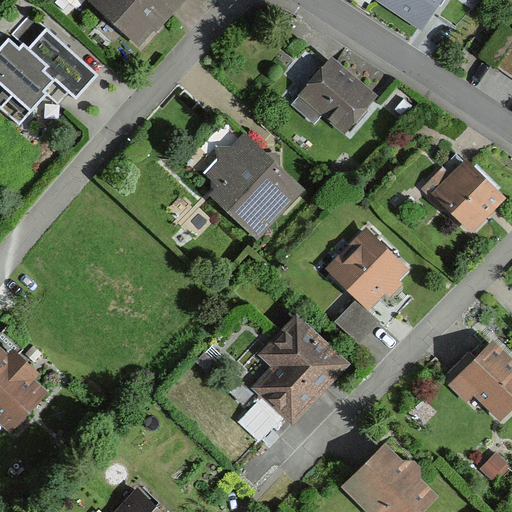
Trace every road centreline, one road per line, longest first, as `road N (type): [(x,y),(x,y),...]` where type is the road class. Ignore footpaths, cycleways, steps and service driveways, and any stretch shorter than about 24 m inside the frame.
road 1 (residential): [(511,247),(261,511)]
road 2 (residential): [(230,0),(0,263)]
road 3 (residential): [(314,0),(511,130)]
